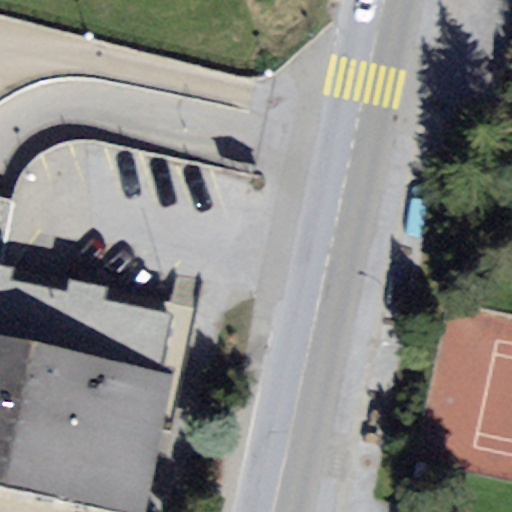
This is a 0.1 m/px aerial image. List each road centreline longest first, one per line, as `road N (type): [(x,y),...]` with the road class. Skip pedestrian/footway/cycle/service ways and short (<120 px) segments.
road 1 (secondary): [(381,0),(271,511)]
road 2 (unknown): [(315,306),(158,232),(32,208)]
